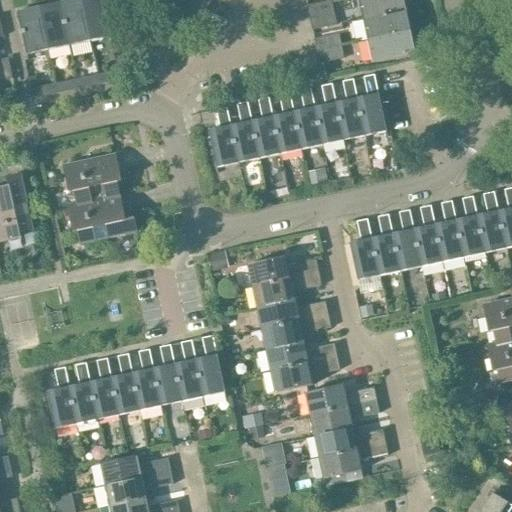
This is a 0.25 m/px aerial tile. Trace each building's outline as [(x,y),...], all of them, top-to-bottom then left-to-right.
[(69,47),(90,42),(81,0),(73,0),(74,0),(60,3),(69,47)] [(81,0),(90,42),(112,38),(103,0),(81,0)] [(358,0),(363,19),(405,10),(402,0),(358,0)] [(334,12),(332,3),(331,1),(306,6),(309,18),(334,12)] [(69,47),(60,3),(46,6),(45,2),(38,3),(48,51),(69,47)] [(26,56),(48,51),(38,3),(30,5),(31,9),(17,13),(26,56)] [(197,23),(207,8),(199,3),(189,18),(197,23)] [(367,40),(414,30),(413,24),(408,25),(405,10),(363,19),(367,40)] [(312,31),(337,26),(334,12),(309,18),(312,31)] [(414,30),(367,40),(372,62),(414,53),(411,38),(416,37),(414,30)] [(316,51),(341,46),(339,35),(313,40),(316,51)] [(319,65),(344,59),(341,46),(316,51),(319,65)] [(7,59),(6,59),(0,60),(0,70),(9,69),(7,59)] [(0,81),(11,79),(9,69),(0,70),(0,81)] [(97,76),(99,85),(116,81),(114,72),(97,76)] [(357,100),(365,137),(386,132),(374,75),(363,78),(367,97),(357,100)] [(78,90),(95,86),(93,77),(76,81),(78,90)] [(365,137),(357,100),(353,80),(342,82),(346,102),(337,104),(345,141),(365,137)] [(55,85),(57,94),(74,90),(72,81),(55,85)] [(345,141),(337,104),(332,85),(321,87),(325,106),(315,109),(323,146),(345,141)] [(36,99),(52,95),(50,86),(34,89),(36,99)] [(323,146),(315,109),(311,89),(300,92),(304,111),(294,113),(302,150),(323,146)] [(302,150),(294,113),(290,94),(278,96),(283,116),(273,118),(281,155),(302,150)] [(281,155),(273,118),(269,98),(258,101),(262,120),(252,122),(260,159),(281,155)] [(260,159),(252,122),(247,103),(236,105),(240,125),(231,127),(239,164),(260,159)] [(239,164),(231,127),(226,107),(215,110),(219,129),(208,132),(217,169),(239,164)] [(77,204),(118,195),(115,182),(120,181),(115,155),(64,166),(70,192),(74,191),(77,203),(68,205),(68,206),(68,205),(77,203),(77,204)] [(324,170),(308,173),(311,186),(326,182),(324,170)] [(0,242),(20,238),(19,234),(32,231),(20,177),(6,180),(8,189),(0,190),(0,242)] [(498,212),(506,249),(511,248),(511,188),(504,191),(508,210),(498,212)] [(506,249),(498,212),(494,193),(483,195),(487,214),(477,216),(485,254),(506,249)] [(68,206),(73,232),(78,231),(81,244),(135,232),(133,220),(124,222),(118,195),(77,204),(77,203),(68,205),(68,206)] [(485,254),(477,216),(473,197),(462,200),(466,219),(456,221),(464,258),(485,254)] [(464,258),(456,221),(452,202),(441,204),(445,223),(435,226),(443,263),(464,258)] [(443,263),(435,226),(431,206),(419,209),(424,228),(414,230),(422,267),(443,263)] [(422,267),(414,230),(409,211),(398,213),(403,232),(393,235),(401,272),(422,267)] [(401,272),(393,235),(388,215),(377,218),(381,237),(372,239),(380,276),(401,272)] [(380,276),(372,239),(367,220),(356,222),(360,242),(349,244),(357,281),(380,276)] [(220,254),(207,257),(211,271),(224,269),(220,254)] [(319,273),(316,260),(286,267),(284,258),(247,266),(252,288),(319,273)] [(291,293),(321,286),(319,273),(252,288),(257,309),(293,301),(291,293)] [(444,296),(433,298),(434,305),(445,303),(444,296)] [(496,343),(511,339),(511,299),(483,306),(489,332),(493,331),(496,343)] [(327,315),(325,303),(325,302),(295,309),(293,301),(257,309),(261,330),(327,315)] [(372,309),(360,311),(362,319),(373,317),(372,309)] [(300,335),(330,328),(327,315),(261,330),(266,351),(302,343),(300,335)] [(196,360),(204,398),(225,393),(218,358),(217,358),(212,336),(202,338),(206,358),(196,360)] [(511,339),(496,343),(487,345),(493,371),(497,370),(500,384),(511,381),(511,339)] [(204,398),(196,360),(191,341),(181,343),(185,363),(174,365),(182,402),(204,398)] [(337,358),(334,345),(304,351),(302,343),(266,351),(270,372),(337,358)] [(182,402),(174,365),(171,345),(160,347),(164,367),(153,370),(161,407),(182,402)] [(161,407),(153,370),(149,350),(139,352),(143,372),(132,374),(140,411),(161,407)] [(140,411),(132,374),(128,355),(118,356),(122,376),(111,378),(119,416),(140,411)] [(340,370),(339,370),(337,358),(270,372),(275,394),(311,386),(310,377),(340,370)] [(119,416),(111,378),(107,359),(97,361),(101,381),(90,383),(98,420),(119,416)] [(98,420),(90,383),(86,363),(76,365),(80,385),(69,387),(77,425),(98,420)] [(77,425),(69,387),(65,368),(54,370),(58,390),(47,392),(55,430),(77,425)] [(376,402),(373,388),(345,394),(343,385),(305,394),(310,416),(376,402)] [(350,420),(379,414),(376,402),(310,416),(314,437),(352,429),(350,420)] [(258,416),(246,419),(248,429),(261,426),(258,416)] [(261,426),(248,429),(250,440),(264,437),(262,426),(261,426)] [(385,444),(382,430),(354,436),(352,429),(314,437),(319,458),(385,444)] [(423,458),(443,454),(437,430),(418,434),(423,458)] [(210,431),(198,434),(199,442),(212,439),(210,431)] [(359,462),(388,456),(385,444),(319,458),(324,480),(361,471),(359,462)] [(170,472),(167,461),(167,460),(142,465),(142,468),(138,469),(135,456),(99,464),(104,486),(170,472)] [(8,457),(7,457),(0,458),(0,469),(10,467),(8,457)] [(0,480),(12,478),(10,467),(0,469),(0,480)] [(173,485),(170,472),(104,486),(109,507),(145,499),(143,488),(147,487),(147,491),(173,485)] [(509,511),(511,508),(511,506),(492,494),(480,511),(509,511)] [(17,499),(16,499),(0,502),(0,511),(5,511),(19,509),(17,499)] [(178,511),(177,502),(151,508),(152,511),(148,511),(145,499),(109,507),(109,511),(178,511)]
